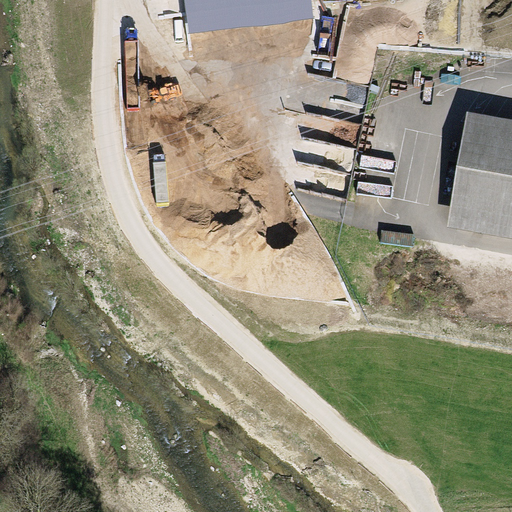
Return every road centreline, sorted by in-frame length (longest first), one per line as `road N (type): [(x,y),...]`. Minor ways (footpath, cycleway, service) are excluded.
road 1 (track): [(429,511),(412,483),(333,423),(147,252),(112,169),(99,36),(104,0)]
road 2 (residential): [(109,511),(0,355)]
road 3 (residential): [(511,428),(333,423)]
